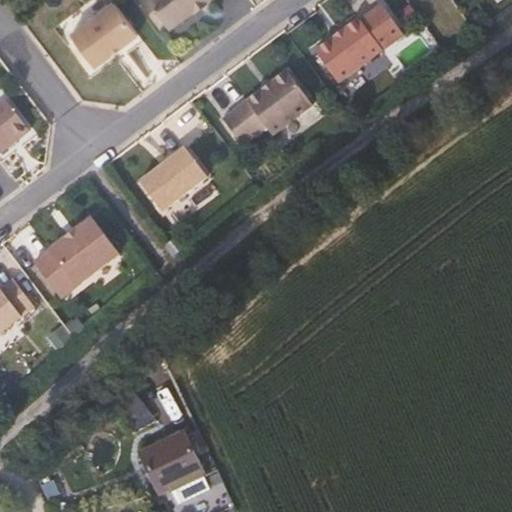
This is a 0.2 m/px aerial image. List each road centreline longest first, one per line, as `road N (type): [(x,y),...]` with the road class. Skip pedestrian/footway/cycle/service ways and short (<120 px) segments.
road 1 (residential): [(95,149),(294,0)]
road 2 (residential): [(0,443),(139,326)]
road 3 (residential): [(0,24),(95,149)]
